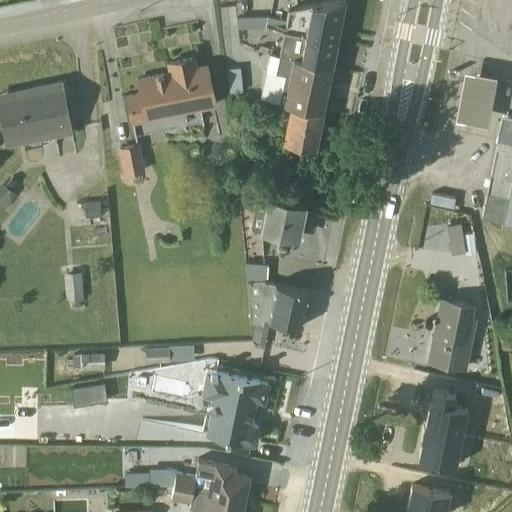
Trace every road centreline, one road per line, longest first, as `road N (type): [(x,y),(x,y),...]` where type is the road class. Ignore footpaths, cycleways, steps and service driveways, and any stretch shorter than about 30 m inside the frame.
road 1 (primary): [(319,511),(394,146)]
road 2 (primary): [(394,146),(422,74),(438,0)]
road 3 (primary): [(412,0),(394,146)]
road 4 (residential): [(0,27),(134,0)]
